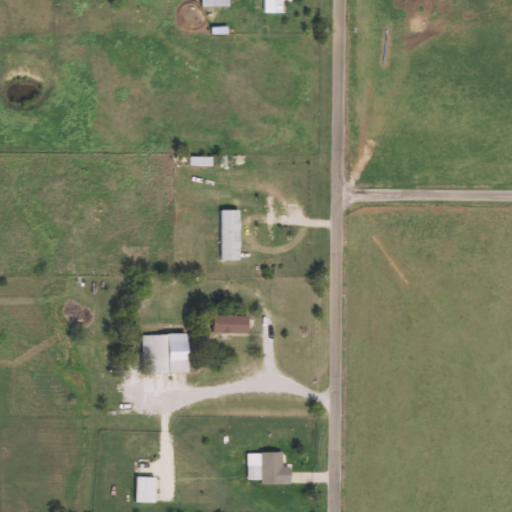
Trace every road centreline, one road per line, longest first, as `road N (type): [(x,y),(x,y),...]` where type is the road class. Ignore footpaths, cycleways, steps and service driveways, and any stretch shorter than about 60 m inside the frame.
road 1 (residential): [(338,0),(333,511)]
road 2 (residential): [(511,196),(338,194)]
